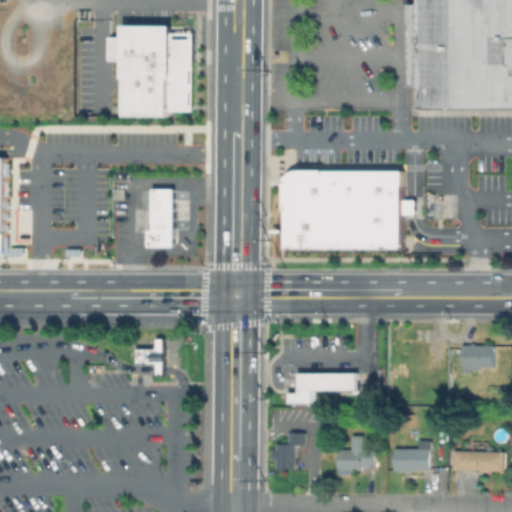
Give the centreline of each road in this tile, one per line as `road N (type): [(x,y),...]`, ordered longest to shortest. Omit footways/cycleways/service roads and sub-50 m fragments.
road 1 (residential): [(233,505),(511,507)]
road 2 (secondary): [(63,294),(235,294)]
road 3 (secondary): [(235,294),(404,294)]
road 4 (primary): [(234,460),(235,294)]
road 5 (primary): [(235,294),(236,151)]
